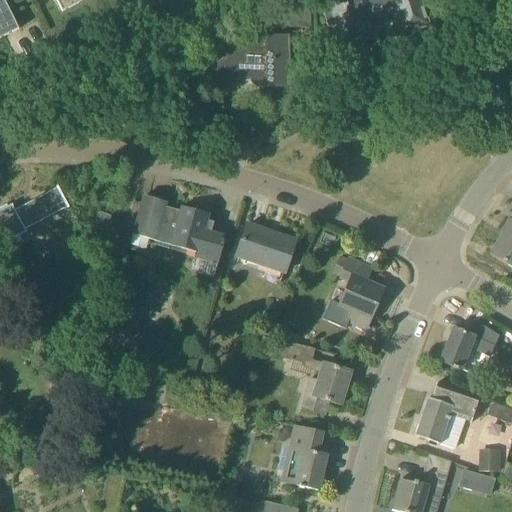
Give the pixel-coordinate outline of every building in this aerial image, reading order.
[(0,0),(0,36),(15,28),(1,0),(0,0)] [(54,0),(59,10),(78,0),(54,0)] [(395,8),(397,15),(404,35),(428,26),(419,0),(326,0),(342,48),(370,39),(363,18),(395,8)] [(289,28),(309,27),(308,2),(288,2),(289,28)] [(289,88),(287,38),(265,38),(266,43),(260,43),(257,46),(257,50),(226,48),(225,61),(204,59),(203,81),(226,82),(226,78),(267,79),(267,89),(289,88)] [(26,231),(65,210),(67,209),(57,188),(56,189),(14,212),(11,206),(0,212),(0,244),(1,247),(27,234),(26,231)] [(213,279),(218,260),(223,243),(221,242),(222,238),(209,234),(211,227),(205,226),(208,215),(181,208),(179,216),(164,211),(166,204),(143,198),(141,204),(134,202),(124,235),(132,237),(129,248),(145,252),(148,241),(196,254),(191,273),(213,279)] [(511,239),(511,218),(503,234),(511,239)] [(280,284),(284,274),(294,242),(247,226),(236,257),(267,268),(264,278),(280,284)] [(511,269),(511,239),(503,234),(489,255),(511,269)] [(371,270),(348,261),(346,264),(338,261),(333,273),(341,276),(339,280),(349,284),(337,311),(334,310),(329,322),(345,328),(347,323),(365,331),(371,317),(374,319),(380,306),(377,304),(382,291),(365,284),(371,270)] [(489,359),(498,337),(475,323),(469,336),(452,330),(439,363),(460,372),(469,350),(478,354),(489,359)] [(350,373),(312,362),(314,350),(295,345),(283,342),(279,359),(304,365),(302,369),(305,370),(319,375),(317,382),(309,380),(301,409),(323,416),(327,403),(340,407),(350,373)] [(63,380),(51,380),(51,394),(63,394),(63,380)] [(470,422),(478,400),(436,386),(430,401),(427,400),(414,437),(455,451),(466,421),(470,422)] [(511,410),(492,402),(487,416),(510,425),(511,419),(511,410)] [(322,491),(325,478),(321,477),(326,457),(317,455),(321,434),(295,428),(282,483),(318,492),(322,491)] [(441,498),(447,476),(451,463),(428,456),(420,485),(401,479),(391,511),(436,511),(437,509),(441,498)] [(477,457),(477,472),(499,472),(499,457),(477,457)] [(511,465),(511,467),(503,480),(511,485),(511,465)] [(461,469),(456,486),(488,496),(493,478),(461,469)] [(235,484),(232,496),(247,500),(250,500),(253,488),(235,484)] [(232,498),(229,510),(237,511),(239,511),(240,509),(244,510),(246,502),(247,501),(232,498)]
